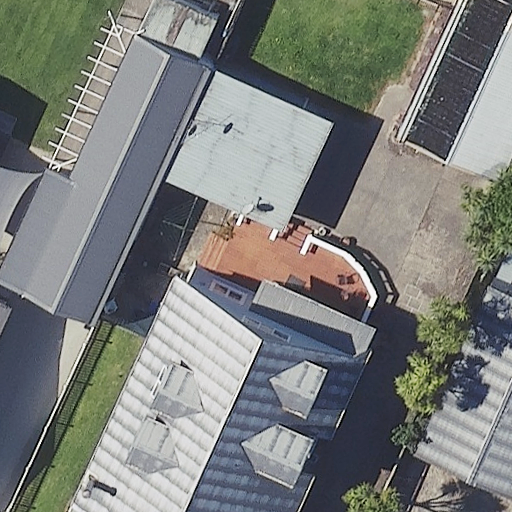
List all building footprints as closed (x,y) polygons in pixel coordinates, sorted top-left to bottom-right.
[(511,0),(483,0),(422,135),(511,176),(511,0)] [(21,276),(105,313),(170,163),(296,217),(339,116),(128,26),(21,276)] [(0,107),(2,103),(0,102),(0,340),(17,300),(0,292),(0,107)] [(327,511),(403,344),(204,255),(89,511),(327,511)] [(511,293),(507,291),(442,453),(511,481),(511,293)]
